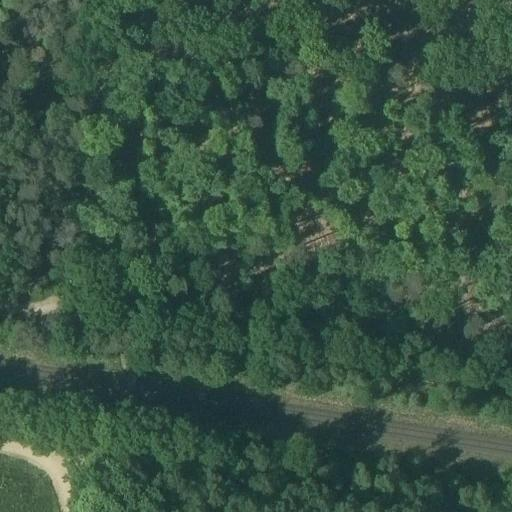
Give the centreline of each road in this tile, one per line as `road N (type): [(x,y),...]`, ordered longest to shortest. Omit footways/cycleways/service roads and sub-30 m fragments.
road 1 (track): [(110,0),(79,319)]
road 2 (track): [(58,458),(371,511)]
road 3 (track): [(81,464),(124,407),(129,378),(110,324)]
